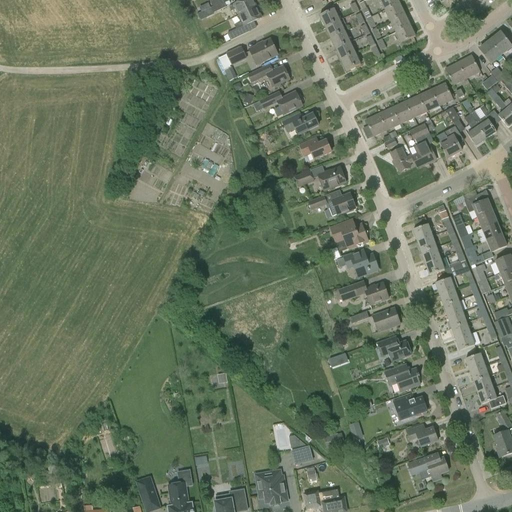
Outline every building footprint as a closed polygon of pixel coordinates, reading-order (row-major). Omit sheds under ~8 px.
[(212,9),(224,3),(222,0),(213,0),(210,2),(213,7),(211,8),(212,9)] [(256,8),(252,0),(245,0),(229,8),(231,12),(236,10),(239,17),(256,8)] [(366,19),(371,16),(368,10),(374,7),(370,0),(367,0),(359,4),(366,19)] [(379,0),(384,10),(398,3),(396,0),(379,0)] [(224,3),(212,9),(214,13),(226,8),(224,3)] [(359,12),(355,3),(350,5),(355,14),(359,12)] [(398,3),(384,10),(389,20),(403,13),(398,3)] [(227,34),(231,41),(244,35),(241,29),(262,19),(256,8),(239,17),(241,22),(234,26),(236,30),(227,34)] [(324,27),(339,21),(333,10),(319,16),(324,27)] [(408,23),(403,13),(389,20),(394,30),(408,23)] [(365,23),(360,14),(356,16),(360,25),(365,23)] [(376,26),(371,16),(366,19),(371,29),(376,26)] [(339,21),(324,27),(330,38),(344,32),(341,26),(345,24),(343,19),(339,21)] [(408,23),(394,30),(401,44),(415,37),(408,23)] [(370,34),(366,25),(361,27),(365,36),(370,34)] [(381,38),(376,28),(372,31),(376,40),(381,38)] [(349,43),(344,32),(330,38),(335,50),(349,43)] [(490,42),(501,56),(511,48),(500,33),(490,42)] [(375,45),(371,36),(366,38),(370,47),(375,45)] [(381,51),(386,48),(382,40),(377,42),(381,51)] [(278,56),(271,41),(249,51),(256,66),(278,56)] [(501,56),(490,42),(479,50),(490,64),(501,56)] [(349,43),(335,50),(340,61),(355,54),(349,43)] [(226,55),(219,59),(225,72),(231,69),(230,67),(231,66),(232,67),(247,59),(241,47),(226,55)] [(380,56),(376,47),(371,49),(376,58),(380,56)] [(360,65),(355,54),(340,61),(346,72),(360,65)] [(471,56),(458,63),(467,79),(480,73),(471,56)] [(467,79),(458,63),(445,70),(454,86),(467,79)] [(251,84),(267,77),(272,88),(289,80),(283,67),(266,76),(263,69),(247,76),(251,84)] [(490,74),(498,84),(505,78),(497,68),(490,74)] [(511,86),(505,78),(501,82),(511,95),(511,86)] [(431,91),(439,107),(452,101),(445,85),(431,91)] [(461,90),(456,93),(459,99),(464,97),(461,90)] [(439,107),(431,91),(418,97),(426,113),(439,107)] [(273,95),(259,102),(264,111),(277,104),(279,108),(274,110),(278,118),(302,106),(295,93),(277,103),(273,95)] [(426,113),(418,97),(405,103),(413,119),(426,113)] [(494,112),(490,114),(497,124),(501,121),(507,128),(511,124),(511,114),(498,98),(494,102),(500,109),(503,113),(498,117),(494,112)] [(392,109),(400,125),(402,124),(413,119),(405,103),(392,109)] [(446,112),(453,124),(460,120),(453,108),(446,112)] [(400,125),(392,109),(379,115),(387,131),(400,125)] [(488,122),(483,125),(475,112),(470,115),(486,140),(496,133),(493,128),(497,124),(490,114),(485,118),(488,122)] [(313,115),(299,122),(296,117),(282,123),(287,133),(295,129),(299,136),(318,126),(316,127),(311,117),(313,116),(313,115)] [(387,131),(379,115),(366,121),(373,138),(387,131)] [(486,140),(470,115),(464,119),(473,132),(467,136),(475,147),(486,140)] [(430,121),(424,124),(429,134),(430,134),(429,133),(435,130),(432,124),(430,121)] [(429,134),(424,124),(409,132),(414,142),(429,134)] [(462,138),(456,127),(443,134),(448,142),(441,146),(448,159),(461,152),(455,141),(462,138)] [(326,142),(314,147),(311,142),(300,147),(304,157),(311,154),(314,161),(331,153),(326,142)] [(418,154),(412,157),(413,162),(417,169),(425,164),(426,166),(436,161),(427,142),(415,148),(418,154)] [(413,162),(412,157),(411,156),(406,159),(401,149),(390,155),(399,173),(410,168),(409,164),(413,162)] [(346,184),(340,168),(318,177),(324,192),(346,184)] [(298,188),(315,182),(310,171),(294,177),(298,188)] [(474,211),(477,218),(493,212),(488,200),(480,204),(475,191),(463,197),(465,201),(464,201),(469,213),(474,211)] [(356,209),(355,209),(350,194),(332,202),(332,203),(327,205),(332,217),(337,215),(337,216),(346,213),(348,214),(352,213),(353,210),(356,209)] [(311,213),(327,207),(324,199),(308,205),(311,213)] [(447,231),(453,229),(446,211),(440,214),(447,231)] [(493,212),(477,218),(482,230),(497,224),(493,212)] [(455,227),(464,224),(461,216),(452,220),(455,227)] [(352,221),(330,229),(339,253),(357,246),(361,248),(362,244),(368,242),(366,236),(367,232),(364,231),(362,225),(355,228),(352,221)] [(464,224),(455,227),(460,239),(471,234),(468,235),(464,224)] [(502,235),(497,224),(482,230),(486,241),(502,235)] [(417,242),(432,237),(428,225),(413,231),(417,242)] [(453,229),(447,231),(451,243),(458,240),(453,229)] [(473,239),(471,234),(460,239),(465,250),(473,247),(470,240),(473,239)] [(507,247),(502,235),(486,241),(491,253),(507,247)] [(436,248),(432,237),(417,242),(421,253),(436,248)] [(458,240),(451,243),(456,254),(462,252),(458,240)] [(473,247),(465,250),(464,250),(471,267),(493,258),(491,253),(491,252),(477,257),(475,252),(477,251),(475,246),(473,247)] [(436,248),(421,253),(425,265),(440,259),(436,248)] [(337,261),(339,268),(346,265),(348,269),(354,267),(358,278),(370,274),(369,272),(378,269),(373,255),(366,257),(363,251),(343,258),(344,259),(337,261)] [(462,252),(456,254),(460,264),(444,270),(446,275),(468,267),(462,252)] [(494,268),(497,267),(500,274),(511,269),(511,260),(510,256),(495,263),(495,264),(492,265),(494,268)] [(440,259),(425,265),(429,276),(444,271),(440,259)] [(478,283),(486,279),(483,272),(486,271),(484,265),(472,270),(478,283)] [(511,269),(500,274),(504,286),(511,282),(511,269)] [(470,272),(464,274),(468,283),(474,280),(470,272)] [(454,290),(450,279),(435,284),(439,295),(454,290)] [(486,279),(478,283),(483,295),(491,292),(486,279)] [(474,280),(468,283),(473,294),(478,292),(474,280)] [(389,299),(383,284),(365,291),(366,294),(364,295),(365,299),(367,298),(370,306),(389,299)] [(454,290),(439,295),(443,307),(458,301),(454,290)] [(478,292),(473,294),(477,306),(483,303),(478,292)] [(487,298),(490,305),(496,303),(493,295),(487,298)] [(458,301),(443,307),(447,318),(462,313),(458,301)] [(488,315),(483,303),(477,306),(482,317),(488,315)] [(400,325),(394,309),(372,317),(378,333),(400,325)] [(511,309),(508,312),(507,309),(494,314),(497,321),(511,314),(511,309)] [(349,318),(352,325),(369,318),(367,312),(349,318)] [(466,324),(462,313),(447,318),(451,329),(466,324)] [(488,315),(482,317),(487,329),(492,326),(488,315)] [(503,338),(509,336),(505,326),(510,324),(508,318),(497,323),(503,338)] [(470,335),(466,324),(451,329),(455,341),(470,335)] [(497,338),(492,326),(487,329),(491,341),(497,338)] [(470,335),(455,341),(459,352),(474,346),(470,335)] [(411,356),(406,342),(391,348),(388,340),(377,345),(382,357),(389,354),(392,363),(411,356)] [(504,354),(501,347),(495,350),(498,357),(504,354)] [(347,354),(330,359),(333,368),(350,363),(347,354)] [(504,354),(498,357),(503,369),(509,367),(504,354)] [(469,371),(484,366),(480,355),(465,360),(469,371)] [(484,366),(469,371),(473,383),(488,377),(484,366)] [(511,379),(511,374),(509,367),(503,369),(508,382),(511,379)] [(418,374),(416,370),(400,376),(398,369),(385,374),(390,386),(397,384),(401,393),(420,386),(418,382),(420,379),(419,377),(420,377),(419,374),(418,374)] [(227,373),(218,375),(220,384),(228,382),(227,373)] [(492,389),(488,377),(473,383),(477,394),(492,389)] [(492,389),(477,394),(481,405),(488,403),(491,410),(506,405),(503,397),(496,399),(492,389)] [(410,418),(427,412),(422,399),(415,401),(413,395),(393,403),(397,412),(407,409),(410,418)] [(374,416),(385,411),(383,404),(371,408),(374,416)] [(505,431),(511,427),(511,426),(503,411),(496,415),(505,431)] [(417,435),(415,429),(407,432),(410,442),(418,439),(421,448),(438,442),(433,429),(417,435)] [(511,443),(508,432),(493,438),(500,458),(511,454),(511,443)] [(324,438),(327,450),(345,445),(342,434),(324,438)] [(379,450),(390,446),(387,439),(377,442),(379,450)] [(295,467),(314,462),(310,447),(291,452),(295,467)] [(440,460),(438,454),(408,466),(412,475),(428,469),(433,483),(442,480),(440,475),(449,472),(444,459),(440,460)] [(195,457),(196,465),(209,464),(208,456),(195,457)] [(307,473),(309,483),(317,481),(315,471),(307,473)] [(276,478),(256,481),(259,500),(265,499),(266,505),(271,504),(271,506),(280,504),(280,503),(288,502),(283,477),(276,478)] [(186,484),(168,486),(171,507),(168,508),(168,511),(193,511),(192,504),(189,504),(186,484)] [(153,485),(138,490),(142,502),(158,497),(153,485)] [(216,509),(214,510),(214,511),(233,511),(247,508),(243,490),(229,493),(230,495),(216,498),(217,503),(215,503),(216,509)] [(333,491),(327,493),(310,496),(312,506),(319,505),(318,503),(321,503),(322,511),(345,511),(343,500),(335,502),(333,491)]
